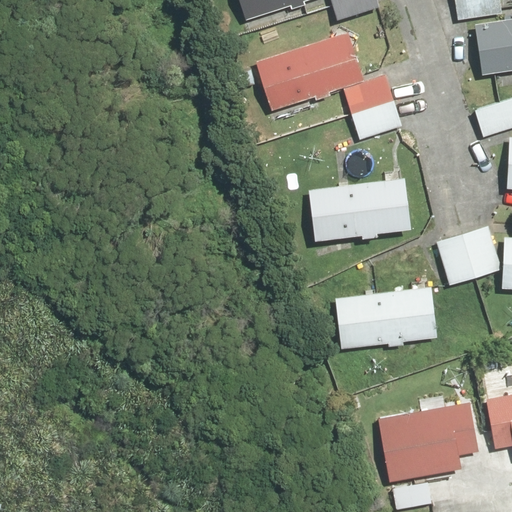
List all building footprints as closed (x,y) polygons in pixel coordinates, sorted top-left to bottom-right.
[(242,0),(248,17),(295,2),(296,7),(310,2),(308,0),(242,0)] [(503,0),(459,0),(461,19),(504,15),(503,0)] [(511,14),(478,20),(486,70),(511,65),(511,14)] [(367,76),(351,27),(257,58),(274,107),(318,93),(320,99),(335,94),(333,88),(367,76)] [(511,100),(481,109),(489,135),(511,128),(511,100)] [(408,174),(312,185),(317,234),(367,228),(368,234),(383,232),(382,227),(413,223),(408,174)] [(440,333),(434,282),(338,292),(343,344),(391,339),(391,343),(408,341),(407,337),(440,333)] [(511,390),(490,394),(499,444),(511,442),(511,390)] [(473,398),(381,413),(392,479),(466,467),(464,451),(481,448),(473,398)]
